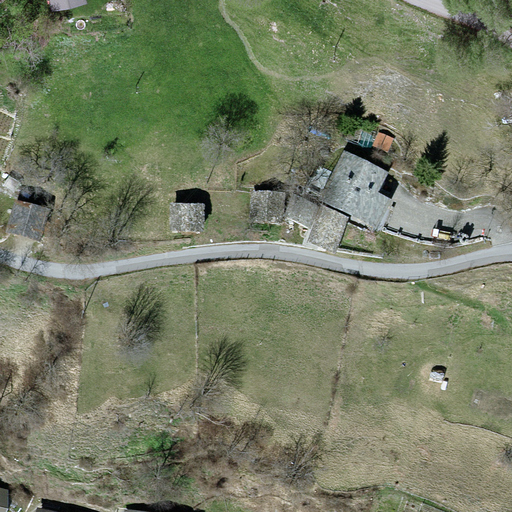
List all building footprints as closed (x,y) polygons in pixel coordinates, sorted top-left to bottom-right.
[(103,0),(66,0),(71,13),(105,4),(103,0)] [(399,143),(383,136),(376,150),(393,158),(399,143)] [(397,178),(350,155),(330,206),(390,233),(401,205),(388,198),(397,178)] [(279,196),(250,197),(254,228),(280,227),(279,196)] [(64,213),(26,203),(18,240),(56,248),(64,213)] [(214,209),(184,208),(185,237),(215,238),(214,209)] [(357,222),(328,211),(319,248),(347,258),(357,222)] [(94,511),(39,498),(35,511),(94,511)]
